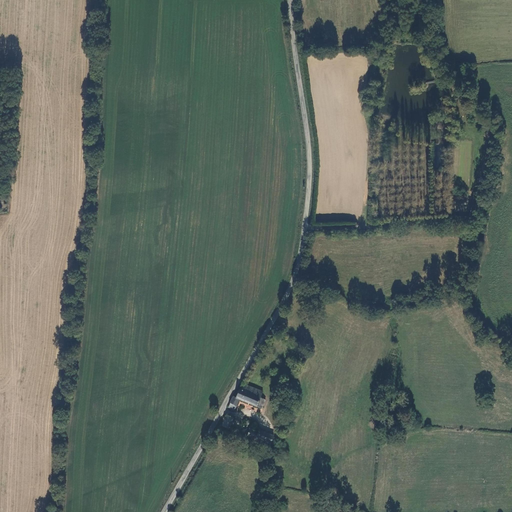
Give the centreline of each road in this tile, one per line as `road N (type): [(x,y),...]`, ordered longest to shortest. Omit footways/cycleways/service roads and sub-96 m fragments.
road 1 (unclassified): [(289,0),(308,140),(298,261),(275,326),(166,511)]
road 2 (track): [(436,0),(434,33),(445,67),(499,130),(470,293),(485,332),(511,347)]
